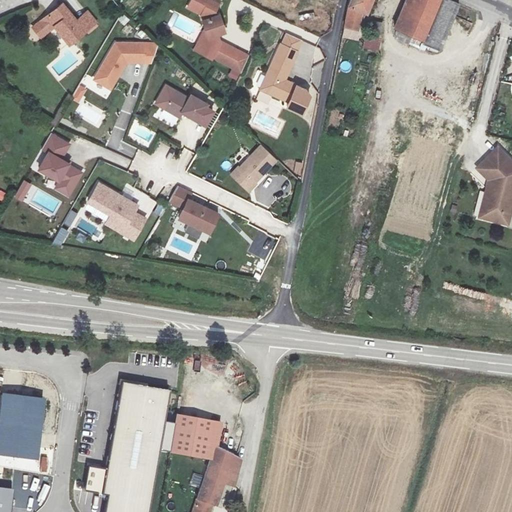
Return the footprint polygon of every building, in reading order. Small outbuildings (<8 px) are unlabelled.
[(217,5),(205,0),(191,0),(186,13),(201,19),(205,32),(208,42),(205,48),(211,51),(207,59),(213,62),(213,61),(233,70),(240,54),(220,45),(217,38),(224,35),(218,19),(215,20),(213,16),(217,5)] [(346,29),(358,32),(362,12),(366,15),(372,0),(351,0),(349,7),(346,29)] [(406,0),(394,30),(396,30),(422,41),(440,0),(406,0)] [(440,0),(422,41),(421,45),(441,52),(460,5),(448,0),(440,0)] [(85,31),(77,21),(63,4),(42,21),(49,32),(55,27),(70,44),(85,31)] [(297,27),(313,33),(321,11),(304,5),(297,27)] [(77,21),(85,31),(97,23),(88,12),(77,21)] [(45,36),(49,32),(42,21),(37,25),(45,36)] [(358,32),(346,29),(345,36),(358,39),(359,41),(364,43),(363,49),(380,53),(383,40),(380,39),(384,24),(371,22),(367,35),(358,32)] [(421,45),(422,41),(396,30),(395,42),(408,46),(407,51),(418,54),(421,45)] [(208,42),(205,32),(195,54),(207,59),(211,51),(205,48),(208,42)] [(302,40),(288,34),(283,45),(298,51),(302,40)] [(144,54),(144,44),(116,43),(94,79),(110,88),(126,62),(143,62),(144,54)] [(298,51),(283,45),(282,45),(263,90),(292,102),(290,107),(304,114),(312,96),(306,89),(299,86),(286,80),(299,52),(298,51)] [(152,63),(155,54),(144,54),(143,62),(152,63)] [(249,58),(240,54),(233,70),(242,74),(249,58)] [(464,100),(468,83),(423,73),(418,96),(433,99),(435,93),(464,100)] [(81,97),(85,90),(79,87),(75,93),(81,97)] [(189,99),(174,91),(164,109),(179,117),(182,112),(198,121),(207,105),(191,95),(189,99)] [(412,115),(408,130),(456,142),(460,127),(412,115)] [(353,127),(340,126),(339,135),(352,137),(353,127)] [(69,165),(70,163),(62,159),(63,157),(70,144),(52,134),(43,149),(49,153),(40,169),(61,181),(74,188),(83,172),(69,165)] [(155,151),(171,159),(176,150),(160,142),(155,151)] [(238,166),(230,174),(248,191),(256,183),(255,181),(277,159),(261,144),(239,167),(238,166)] [(511,163),(497,148),(476,168),(488,180),(478,217),(506,224),(511,203),(511,163)] [(22,202),(32,184),(24,180),(14,198),(22,202)] [(74,188),(61,181),(58,188),(70,195),(74,188)] [(99,183),(88,202),(111,215),(106,224),(133,240),(145,219),(134,212),(132,203),(99,183)] [(191,193),(177,187),(169,203),(182,210),(177,221),(188,226),(201,232),(208,235),(218,214),(188,200),(191,193)] [(201,232),(188,226),(183,235),(197,241),(201,232)] [(55,241),(64,244),(68,230),(59,227),(55,241)] [(258,231),(248,253),(265,260),(274,238),(258,231)] [(18,387),(25,388),(27,373),(20,372),(18,387)] [(121,381),(106,467),(88,464),(83,491),(107,495),(103,511),(146,511),(169,389),(121,381)] [(0,454),(38,459),(46,399),(3,393),(0,414),(0,454)] [(171,453),(210,460),(234,470),(239,456),(218,448),(222,424),(178,415),(171,453)] [(195,498),(211,503),(215,504),(222,479),(234,482),(237,472),(234,470),(210,460),(195,498)] [(0,487),(0,511),(8,511),(12,489),(0,487)] [(208,511),(211,503),(195,498),(190,511),(208,511)]
